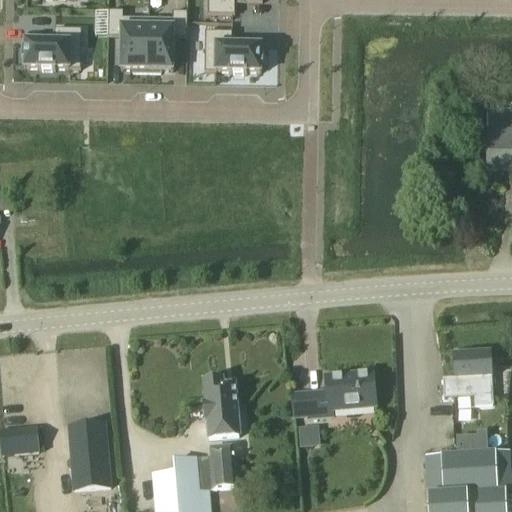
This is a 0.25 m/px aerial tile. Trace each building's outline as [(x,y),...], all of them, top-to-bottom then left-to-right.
[(208,3),(208,18),(235,18),(235,5),(262,6),(262,0),(209,0),(210,3),(208,3)] [(109,14),(108,41),(121,41),(121,73),(133,74),(133,76),(147,77),(148,21),(123,21),(123,14),(109,14)] [(148,21),(147,77),(161,77),(161,74),(173,74),(174,42),(187,42),(187,15),(173,15),(173,22),(148,21)] [(23,52),(23,64),(24,64),(24,72),(39,72),(39,74),(55,74),(55,72),(81,73),(81,32),(55,32),(54,45),(25,44),(25,52),(23,52)] [(205,35),(205,75),(230,75),(230,77),(247,78),(247,76),(261,76),(261,68),(263,68),(263,57),(261,57),(262,49),(232,48),(232,35),(205,35)] [(486,174),(511,174),(511,116),(487,116),(486,174)] [(455,381),(443,382),(444,401),(474,399),(475,409),(492,408),(491,380),(490,357),(470,358),(470,354),(454,355),(455,381)] [(335,421),(335,413),(376,410),(373,375),(326,379),(327,393),(291,396),(293,423),(308,422),(308,423),(335,421)] [(224,383),(204,384),(206,407),(205,407),(206,424),(207,424),(209,442),(239,439),(237,421),(239,421),(236,387),(224,388),(224,383)] [(69,430),(74,493),(111,490),(105,427),(69,430)] [(322,428),(300,429),(301,450),(322,449),(322,428)] [(36,430),(0,434),(3,460),(39,456),(36,430)] [(155,511),(211,511),(210,494),(239,491),(236,458),(233,459),(233,449),(209,451),(210,461),(174,464),(175,476),(152,478),(155,511)] [(429,497),(429,511),(507,511),(506,492),(511,491),(509,453),(426,459),(429,497)]
